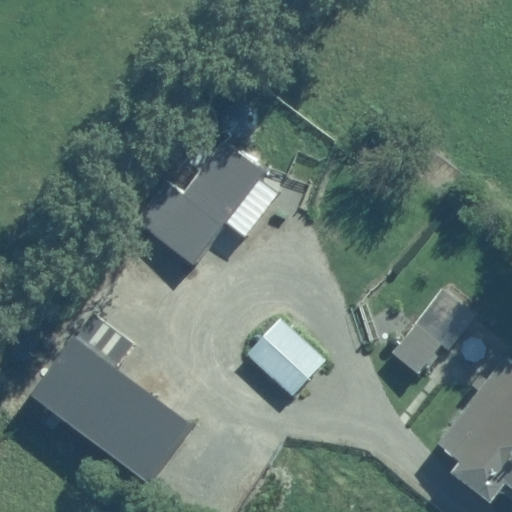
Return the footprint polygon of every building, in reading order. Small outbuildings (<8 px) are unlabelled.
[(145,217),(206,263),(280,166),(218,120),(145,217)] [(287,314),(253,352),(305,398),(339,360),(287,314)] [(427,323),(402,350),(427,373),(452,346),(427,323)] [(159,412),(75,345),(42,385),(127,453),(159,412)] [(511,361),(450,445),(477,465),(469,477),(506,504),(511,495),(511,361)]
